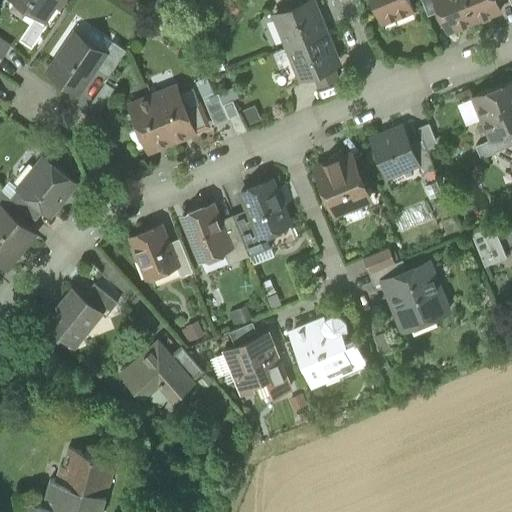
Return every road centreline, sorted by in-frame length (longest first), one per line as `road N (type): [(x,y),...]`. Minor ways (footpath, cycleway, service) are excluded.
road 1 (residential): [(285,141),(109,207)]
road 2 (residential): [(109,207),(0,318)]
road 3 (residential): [(285,141),(343,280)]
road 4 (residential): [(511,48),(381,103)]
road 5 (residential): [(109,207),(82,141),(32,101)]
